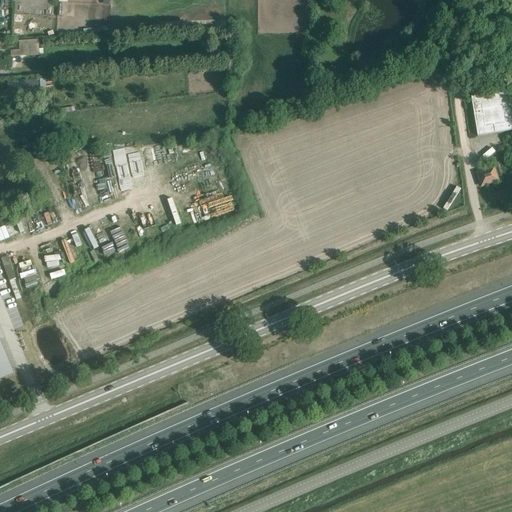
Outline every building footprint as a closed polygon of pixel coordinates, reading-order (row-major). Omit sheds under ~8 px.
[(58,15),(67,15),(67,4),(59,3),(58,15)] [(19,49),(12,49),(12,57),(39,56),(38,41),(19,43),(19,49)] [(363,78),(337,75),(337,80),(342,81),(353,82),(363,83),(363,78)] [(8,82),(9,95),(37,92),(36,80),(8,82)] [(511,130),(511,115),(508,91),(470,97),(477,136),(511,130)] [(498,181),(494,168),(477,173),(481,186),(498,181)] [(449,211),(460,188),(454,186),(443,208),(449,211)] [(77,242),(71,244),(78,264),(84,262),(77,242)] [(60,248),(52,251),(60,274),(68,271),(60,248)] [(22,251),(1,256),(2,261),(23,256),(22,251)] [(5,264),(9,277),(40,267),(41,272),(49,269),(46,259),(37,262),(34,251),(27,254),(28,257),(5,264)] [(11,318),(15,327),(25,323),(21,313),(11,318)] [(0,377),(13,373),(0,342),(0,377)]
